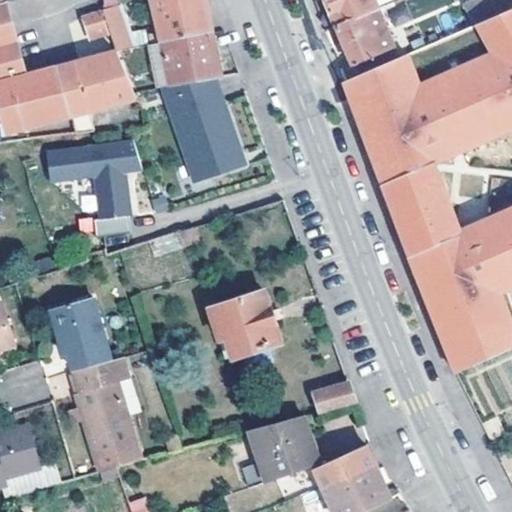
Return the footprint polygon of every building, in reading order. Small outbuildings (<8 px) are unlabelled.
[(153,0),(161,42),(210,31),(204,0),(153,0)] [(327,0),(337,23),(378,5),(375,0),(327,0)] [(1,1),(0,1),(0,81),(20,76),(20,74),(12,36),(5,1),(1,1)] [(395,45),(378,5),(337,23),(346,44),(354,64),(395,45)] [(511,6),(346,79),(385,183),(432,162),(511,126),(511,6)] [(100,11),(79,17),(86,40),(106,34),(100,11)] [(210,31),(161,42),(162,44),(170,82),(212,74),(218,73),(210,31)] [(162,44),(151,46),(158,85),(164,83),(170,82),(162,44)] [(74,112),(135,97),(115,52),(71,62),(51,67),(66,113),(72,131),(79,131),(74,112)] [(51,67),(20,74),(20,76),(0,81),(0,101),(0,102),(0,101),(0,141),(10,140),(7,128),(66,113),(51,67)] [(170,82),(164,83),(196,176),(244,162),(212,74),(170,82)] [(131,139),(44,150),(48,178),(93,173),(99,216),(91,217),(93,235),(128,230),(125,213),(128,212),(122,168),(139,166),(131,139)] [(411,252),(462,230),(432,162),(385,183),(396,212),(411,252)] [(511,345),(511,207),(462,230),(411,252),(457,370),(511,345)] [(159,253),(179,246),(174,232),(154,239),(159,253)] [(266,344),(280,339),(263,291),(210,308),(220,338),(227,335),(235,357),(267,346),(266,344)] [(51,308),(61,342),(65,341),(69,356),(74,372),(110,361),(91,296),(51,308)] [(0,346),(13,342),(0,299),(0,346)] [(227,335),(220,338),(228,359),(235,357),(227,335)] [(61,342),(59,342),(64,358),(69,356),(65,341),(61,342)] [(127,379),(121,358),(110,361),(74,372),(79,393),(74,394),(97,473),(140,461),(116,382),(127,379)] [(356,402),(348,381),(311,391),(318,413),(356,402)] [(240,434),(248,431),(266,481),(315,463),(306,438),(309,437),(301,415),(239,431),(240,434)] [(0,486),(6,485),(4,478),(37,468),(27,428),(0,435),(0,443),(0,444),(0,443),(0,486)] [(329,497),(379,473),(367,446),(317,469),(329,497)] [(359,511),(391,498),(379,473),(329,497),(335,511),(359,511)] [(318,511),(317,491),(306,491),(307,511),(318,511)] [(147,511),(142,498),(127,504),(130,511),(147,511)]
